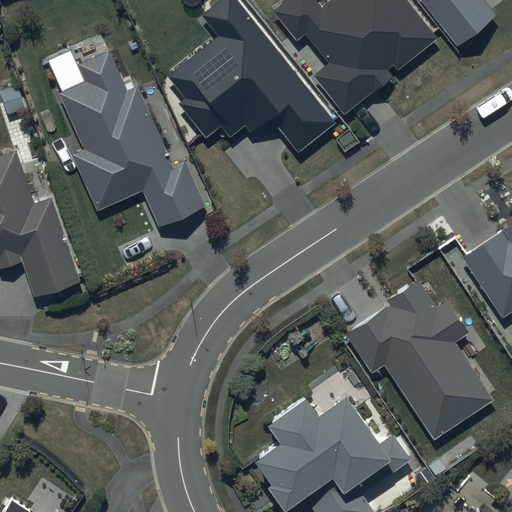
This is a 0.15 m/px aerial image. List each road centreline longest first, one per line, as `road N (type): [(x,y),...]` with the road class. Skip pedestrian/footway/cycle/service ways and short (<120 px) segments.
road 1 (residential): [(511,113),(224,308),(176,400)]
road 2 (residential): [(0,364),(176,400)]
